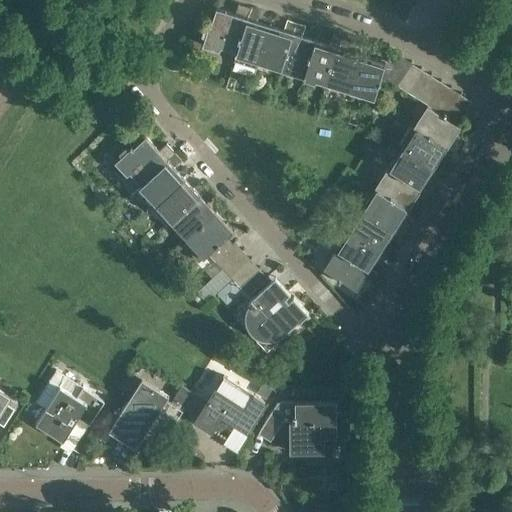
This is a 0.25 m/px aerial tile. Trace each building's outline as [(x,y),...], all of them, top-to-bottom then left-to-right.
[(236,50),(250,7),(239,3),(235,15),(232,14),(232,12),(217,7),(212,22),(207,21),(206,23),(209,24),(203,44),(221,50),(222,46),(236,50)] [(260,58),(270,28),(271,24),(257,19),(260,10),(250,7),(236,50),(260,58)] [(283,65),(297,23),(288,19),(285,28),(271,24),(270,28),(260,58),(283,65)] [(306,73),(316,42),(317,38),(303,34),(306,24),(297,23),(283,65),(306,73)] [(329,80),(342,37),(334,33),(331,43),(317,38),(316,42),(306,73),(329,80)] [(352,87),(361,57),(363,53),(349,49),(352,39),(342,37),(329,80),(352,87)] [(380,81),(386,60),(376,57),(363,53),(361,57),(352,87),(376,95),(380,81)] [(397,85),(410,65),(399,58),(396,63),(397,63),(391,73),(389,80),(390,80),(397,85)] [(391,73),(397,63),(396,63),(386,60),(380,81),(382,81),(383,78),(389,80),(391,73)] [(407,91),(420,71),(410,65),(397,85),(407,91)] [(417,97),(430,77),(420,71),(407,91),(417,97)] [(427,103),(440,84),(430,77),(417,97),(427,103)] [(437,110),(450,90),(440,84),(427,103),(431,106),(437,110)] [(447,116),(460,96),(450,90),(437,110),(447,116)] [(458,123),(470,103),(460,96),(447,116),(458,123)] [(447,116),(437,110),(431,106),(418,127),(456,151),(462,143),(453,138),(461,125),(458,123),(447,116)] [(456,151),(418,127),(405,147),(435,166),(443,154),(452,159),(456,151)] [(142,183),(176,152),(167,142),(158,151),(155,148),(157,146),(146,134),(134,145),(131,142),(129,144),(131,146),(116,160),(128,173),(131,171),(142,183)] [(428,178),(435,166),(405,147),(392,167),(430,191),(436,184),(428,178)] [(185,176),(175,166),(182,159),(176,152),(142,183),(158,201),(185,176)] [(430,191),(392,167),(379,187),(410,207),(417,194),(426,200),(430,191)] [(174,218),(207,188),(202,180),(194,187),(185,176),(158,201),(174,218)] [(402,219),(410,207),(379,187),(366,208),(404,232),(410,224),(402,219)] [(190,236),(217,212),(207,201),(215,194),(207,188),(174,218),(190,236)] [(404,232),(366,208),(353,228),(384,247),(392,235),(400,240),(404,232)] [(227,236),(230,233),(234,230),(217,212),(190,236),(207,254),(209,253),(215,259),(219,256),(233,243),(227,236)] [(376,259),(384,247),(353,228),(341,248),(378,272),(385,265),(376,259)] [(223,268),(241,252),(233,243),(219,256),(215,259),(223,268)] [(378,272),(341,248),(327,269),(340,277),(338,279),(340,281),(342,278),(358,288),(366,275),(374,281),(378,272)] [(231,277),(249,260),(241,252),(223,268),(231,277)] [(239,286),(257,269),(249,260),(231,277),(239,286)] [(248,295),(266,279),(257,269),(239,286),(248,295)] [(299,322),(309,313),(294,296),(290,300),(272,281),(272,282),(271,281),(250,300),(253,305),(253,306),(251,310),(250,315),(250,320),(252,326),(248,330),(267,351),(286,334),(285,332),(298,320),(299,322)] [(90,423),(105,400),(56,369),(36,401),(46,407),(37,422),(64,439),(78,418),(80,419),(80,417),(90,423)] [(165,439),(184,409),(167,398),(170,394),(143,377),(110,429),(136,446),(148,428),(165,439)] [(248,429),(266,401),(240,384),(232,397),(217,387),(197,419),(212,429),(218,420),(232,430),(237,422),(248,429)] [(0,420),(4,423),(18,402),(8,395),(2,403),(0,401),(0,420)] [(337,435),(337,400),(296,401),(296,414),(286,414),(275,407),(259,432),(271,440),(283,421),(290,421),(291,451),(325,451),(325,435),(337,435)]
